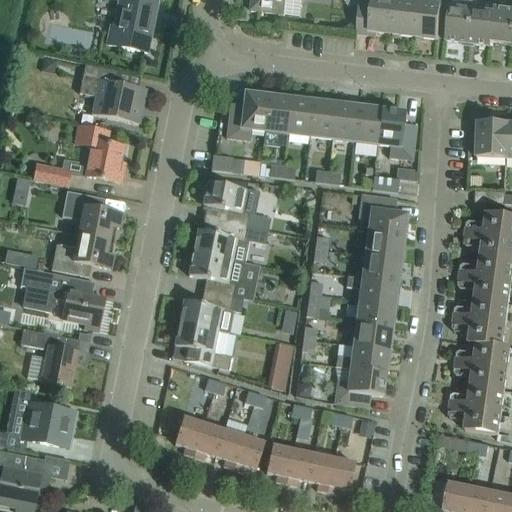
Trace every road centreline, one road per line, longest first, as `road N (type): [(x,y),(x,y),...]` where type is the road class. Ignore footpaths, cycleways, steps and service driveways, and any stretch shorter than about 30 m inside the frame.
road 1 (residential): [(213,43),(183,95),(116,468),(134,491),(221,511)]
road 2 (residential): [(386,511),(432,299),(442,87)]
road 3 (residential): [(442,87),(242,65),(213,43)]
